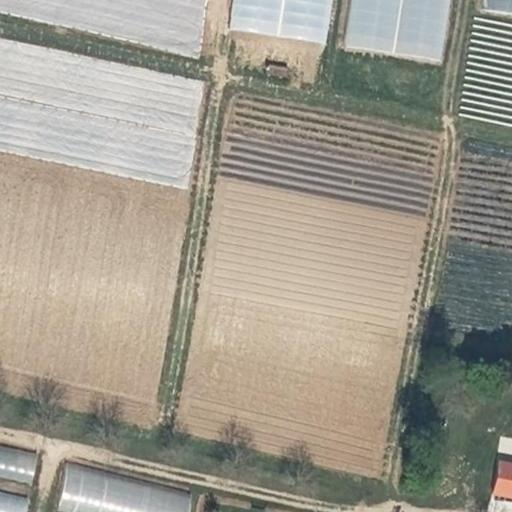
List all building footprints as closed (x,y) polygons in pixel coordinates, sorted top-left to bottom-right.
[(20,23),(198,51),(206,0),(81,0),(82,1),(60,8),(57,0),(0,0),(0,9),(29,14),(26,4),(35,0),(47,0),(52,11),(20,23)] [(446,61),(453,0),(353,0),(348,49),(446,61)] [(511,0),(486,0),(485,10),(511,13),(511,0)] [(0,151),(150,178),(172,175),(178,142),(175,121),(143,125),(139,124),(134,153),(130,117),(114,119),(110,143),(107,120),(89,122),(85,140),(71,142),(62,140),(57,95),(51,125),(39,123),(37,106),(0,99),(0,151)] [(0,475),(33,482),(38,452),(0,445),(0,475)] [(511,496),(511,463),(492,459),(486,491),(511,496)] [(67,467),(57,511),(188,511),(193,492),(67,467)] [(0,511),(26,511),(29,497),(0,490),(0,511)]
